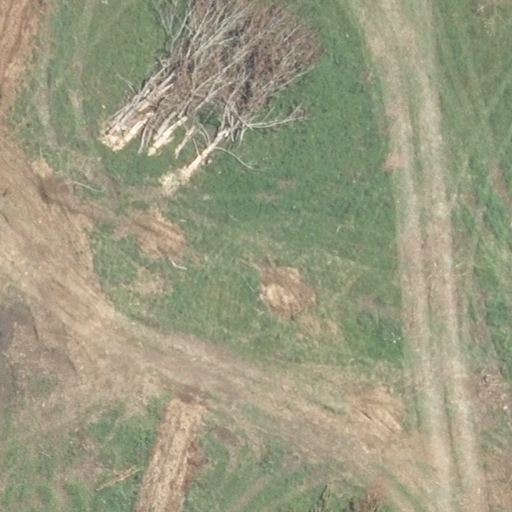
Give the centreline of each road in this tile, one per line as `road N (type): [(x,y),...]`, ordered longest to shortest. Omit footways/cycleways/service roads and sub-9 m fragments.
road 1 (residential): [(0,251),(511,408)]
road 2 (unknown): [(150,0),(79,275)]
